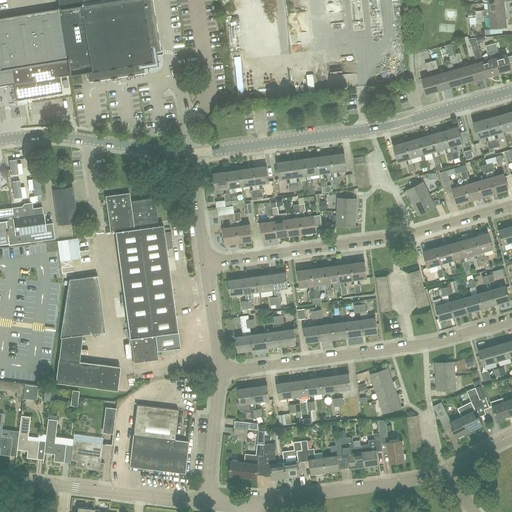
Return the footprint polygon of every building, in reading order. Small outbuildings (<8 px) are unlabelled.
[(57,0),(70,74),(78,73),(81,73),(83,84),(137,74),(135,63),(152,60),(142,0),(57,0)] [(476,16),(506,13),(505,1),(489,3),(489,9),(475,11),(476,16)] [(0,85),(14,83),(60,76),(68,74),(70,74),(59,8),(0,17),(0,85)] [(508,26),(506,13),(476,16),(476,17),(469,18),(470,25),(477,24),(476,22),(485,21),(484,16),(490,15),(490,20),(491,27),(508,26)] [(500,56),(496,43),(491,44),(499,73),(511,70),(506,54),(500,56)] [(487,77),(499,73),(491,44),(485,46),(490,59),(483,61),(487,77)] [(483,61),(481,56),(479,48),(473,49),(477,62),(471,64),(475,80),(487,77),(483,61)] [(463,84),(475,80),(471,64),(459,68),(463,84)] [(451,87),(463,84),(459,68),(446,72),(451,87)] [(439,91),(451,87),(446,72),(434,75),(439,91)] [(427,95),(439,91),(434,75),(422,79),(427,95)] [(17,100),(62,92),(60,76),(14,83),(17,100)] [(499,116),(503,131),(511,128),(511,112),(499,116)] [(487,119),(491,135),(494,134),(503,131),(499,116),(487,119)] [(487,136),(491,135),(487,119),(474,123),(478,138),(487,136)] [(445,131),(449,146),(463,143),(458,127),(445,131)] [(432,135),(437,150),(438,156),(440,163),(441,163),(446,162),(442,150),(438,152),(437,150),(446,147),(448,153),(446,153),(448,161),(449,161),(450,164),(455,163),(454,159),(453,160),(451,152),(449,146),(445,131),(432,135)] [(432,135),(419,139),(424,154),(433,151),(437,150),(432,135)] [(424,154),(419,139),(407,142),(411,157),(420,155),(422,161),(420,161),(422,169),(423,171),(428,170),(427,167),(428,167),(424,154)] [(405,159),(411,157),(407,142),(394,146),(398,161),(405,159)] [(455,151),(451,152),(453,160),(454,159),(459,158),(457,150),(455,151)] [(332,155),(334,171),(337,171),(346,170),(348,170),(345,153),(332,155)] [(318,157),(321,173),(324,173),(333,172),(334,171),(332,155),(318,157)] [(16,156),(6,158),(9,177),(20,176),(16,156)] [(311,180),(311,175),(320,173),(321,173),(318,157),(305,159),(307,175),(310,194),(315,194),(314,188),(313,180),(311,180)] [(296,177),(307,175),(305,159),(292,161),(294,177),(296,177)] [(280,179),(294,177),(292,161),(278,163),(280,179)] [(460,167),(464,180),(467,179),(469,178),(465,165),(460,167)] [(254,168),(256,184),(260,184),(269,182),(267,166),(254,168)] [(252,185),(256,184),(254,168),(240,170),(243,186),(252,185)] [(234,193),(233,187),(243,186),(240,170),(228,171),(232,201),(237,200),(236,192),(234,193)] [(232,201),(228,171),(214,173),(216,190),(226,188),(226,194),(224,194),(225,202),(232,201)] [(443,183),(450,181),(447,171),(440,173),(443,183)] [(491,177),(495,193),(508,189),(504,174),(494,176),(491,177)] [(495,193),(491,177),(487,178),(478,181),(482,195),(494,192),(495,193)] [(324,178),(321,179),(323,193),(332,192),(331,185),(327,186),(326,178),(324,178)] [(359,188),(370,186),(369,180),(358,182),(359,188)] [(37,181),(25,183),(28,201),(40,199),(37,181)] [(465,185),(469,199),(482,195),(478,181),(469,184),(465,185)] [(413,203),(430,194),(424,182),(407,190),(413,203)] [(21,184),(10,186),(13,204),(24,202),(21,184)] [(469,200),(469,199),(465,185),(460,186),(453,188),(457,204),(469,200)] [(58,225),(77,222),(72,187),(54,190),(58,225)] [(110,228),(111,232),(115,231),(130,339),(131,338),(134,363),(158,359),(157,350),(165,349),(180,347),(179,337),(178,332),(176,316),(170,271),(167,249),(173,248),(171,232),(165,233),(164,225),(135,229),(134,225),(130,193),(106,196),(106,200),(107,207),(110,223),(110,228)] [(419,215),(436,207),(430,194),(413,203),(419,215)] [(357,213),(357,199),(339,198),(338,212),(357,213)] [(0,244),(8,243),(8,245),(30,242),(53,239),(51,224),(45,225),(42,206),(34,208),(33,203),(25,204),(22,207),(12,208),(12,214),(1,217),(0,217),(0,244)] [(245,214),(252,213),(251,203),(244,204),(245,214)] [(303,232),(303,234),(306,234),(306,235),(313,235),(313,233),(317,232),(315,216),(304,217),(304,212),(306,211),(304,203),(300,204),(303,232)] [(303,232),(300,204),(299,204),(293,205),(294,213),(296,213),(297,218),(288,219),(290,234),(303,232)] [(12,214),(12,208),(0,209),(1,217),(12,214)] [(356,226),(357,213),(338,212),(337,225),(356,226)] [(278,221),(275,221),(277,236),(290,234),(288,219),(278,221)] [(277,236),(275,221),(270,222),(261,223),(264,239),(278,237),(277,236)] [(240,242),(253,241),(251,224),(237,226),(240,242)] [(511,225),(499,230),(504,245),(511,243),(511,244),(511,225)] [(226,244),(240,242),(237,226),(224,228),(225,235),(223,236),(222,237),(223,242),(224,243),(226,243),(226,244)] [(476,237),(475,238),(480,252),(484,251),(493,248),(489,233),(486,233),(485,232),(478,234),(478,236),(475,236),(476,237)] [(480,252),(475,238),(463,241),(467,256),(476,253),(480,252)] [(66,261),(80,259),(77,239),(67,240),(69,256),(65,256),(66,261)] [(450,245),(454,260),(463,257),(467,256),(463,241),(450,245)] [(437,248),(441,263),(450,261),(454,260),(450,245),(437,249),(437,248)] [(441,264),(441,263),(437,248),(424,252),(428,267),(437,265),(441,264)] [(351,265),(354,280),(357,279),(367,278),(365,261),(351,263),(351,265)] [(339,266),(341,281),(344,281),(353,280),(354,280),(351,265),(339,266)] [(331,283),(340,281),(341,281),(339,266),(325,268),(327,283),(329,297),(334,296),(333,288),(331,288),(331,283)] [(316,298),(321,298),(320,291),(321,290),(321,284),(327,283),(325,268),(312,270),(315,291),(316,298)] [(310,286),(314,285),(312,270),(311,269),(298,271),(300,287),(310,286)] [(410,279),(422,276),(420,270),(408,273),(410,279)] [(272,274),(274,289),(275,297),(280,296),(282,296),(281,289),(289,287),(287,272),(272,274)] [(260,291),(274,289),(272,274),(258,276),(260,291)] [(115,392),(119,368),(78,361),(82,334),(105,332),(98,275),(69,278),(53,382),(115,392)] [(248,308),(253,308),(252,300),(254,300),(253,292),(260,291),(258,276),(244,278),(246,293),(247,300),(248,308)] [(412,285),(423,282),(422,276),(410,279),(412,285)] [(245,293),(246,293),(244,278),(229,280),(231,295),(245,293)] [(413,291),(425,287),(423,282),(412,285),(413,291)] [(506,285),(497,288),(492,289),(496,304),(510,300),(506,285)] [(415,296),(427,293),(425,287),(413,291),(415,296)] [(482,308),(496,304),(492,289),(491,289),(478,293),(482,308)] [(417,302),(428,299),(427,293),(415,296),(417,302)] [(468,312),(482,308),(478,293),(464,297),(468,312)] [(454,316),(468,312),(464,297),(450,301),(454,316)] [(419,308),(430,305),(428,299),(417,302),(419,308)] [(440,320),(454,316),(450,301),(436,305),(440,320)] [(299,320),(306,319),(304,309),(298,310),(299,320)] [(239,352),(253,350),(251,335),(251,327),(250,320),(249,315),(241,316),(244,336),(237,337),(239,352)] [(361,319),(359,320),(362,335),(378,332),(376,317),(367,319),(361,319)] [(348,337),(362,335),(359,320),(346,322),(348,337)] [(334,339),(348,337),(346,322),(332,323),(334,339)] [(320,341),(334,339),(332,323),(318,325),(320,341)] [(306,343),(320,341),(318,325),(304,327),(306,343)] [(282,346),(296,344),(294,329),(280,331),(282,346)] [(266,333),(268,348),(282,346),(280,331),(266,333)] [(253,350),(268,348),(266,333),(251,335),(253,350)] [(497,360),(511,356),(507,342),(493,346),(497,360)] [(483,364),(497,360),(493,346),(479,350),(483,364)] [(473,357),(465,359),(467,367),(475,365),(473,357)] [(437,376),(455,375),(455,361),(436,362),(437,376)] [(375,387),(393,381),(389,368),(370,374),(375,387)] [(337,391),(352,389),(349,374),(335,376),(337,391)] [(437,389),(456,389),(455,375),(437,376),(437,389)] [(323,393),(337,391),(335,376),(321,377),(323,393)] [(308,395),(323,393),(321,377),(306,379),(308,395)] [(294,396),(308,395),(306,379),(292,381),(294,396)] [(0,381),(0,390),(12,392),(13,383),(0,381)] [(280,398),(294,396),(292,381),(278,383),(280,398)] [(379,400),(397,394),(393,381),(375,387),(379,400)] [(360,391),(367,389),(365,383),(358,385),(360,391)] [(23,399),(25,385),(25,384),(18,384),(17,392),(16,399),(23,399)] [(25,385),(23,399),(36,400),(38,386),(25,385)] [(255,402),(270,400),(268,385),(253,387),(255,402)] [(480,399),(486,397),(481,385),(476,387),(480,399)] [(50,403),(52,388),(45,387),(43,402),(50,403)] [(256,409),(255,402),(253,387),(239,389),(241,403),(238,404),(239,407),(239,408),(239,409),(240,410),(241,411),(242,412),(243,412),(244,412),(244,413),(245,413),(246,413),(247,413),(251,412),(252,418),(257,417),(256,409)] [(480,399),(476,387),(473,389),(467,391),(469,396),(471,401),(474,408),(475,408),(482,405),(480,399)] [(77,406),(79,391),(72,390),(70,406),(77,406)] [(396,415),(394,409),(401,407),(397,394),(379,400),(383,413),(385,412),(387,418),(396,415)] [(504,401),(503,397),(491,401),(497,419),(509,415),(505,401),(504,401)] [(458,408),(458,409),(461,416),(462,416),(470,433),(476,430),(475,428),(483,424),(478,416),(476,417),(473,411),(476,410),(475,408),(474,408),(471,401),(458,408)] [(442,424),(450,420),(441,402),(434,406),(442,424)] [(297,418),(295,404),(290,405),(291,413),(279,415),(280,425),(292,423),(291,417),(297,416),(297,418)] [(184,474),(189,442),(174,440),(178,410),(137,405),(130,467),(184,474)] [(102,433),(113,434),(116,408),(105,407),(102,433)] [(0,412),(0,447),(1,447),(0,451),(0,454),(10,456),(12,437),(1,436),(4,413),(0,412)] [(38,440),(28,439),(30,416),(21,415),(17,449),(27,451),(26,457),(43,459),(46,435),(39,434),(38,440)] [(465,435),(470,433),(462,416),(461,416),(451,421),(454,428),(452,429),(456,438),(464,434),(465,435)] [(64,462),(66,444),(55,443),(58,420),(48,419),(46,435),(43,459),(44,452),(54,454),(53,461),(64,462)] [(380,433),(382,451),(383,451),(389,450),(391,463),(404,461),(404,459),(405,459),(404,454),(403,454),(402,446),(402,445),(403,445),(403,441),(401,441),(401,440),(388,442),(386,432),(385,420),(378,421),(380,433)] [(235,421),(234,427),(248,429),(257,430),(258,423),(235,421)] [(248,429),(234,427),(234,434),(247,436),(248,429)] [(365,467),(379,465),(377,452),(382,451),(380,433),(374,434),(375,440),(370,441),(371,450),(363,452),(365,467)] [(326,472),(324,457),(315,458),(314,449),(312,449),(311,441),(311,439),(308,437),(306,437),(306,440),(301,441),(302,451),(304,461),(310,461),(312,474),(326,472)] [(341,438),(344,456),(345,469),(351,468),(351,469),(365,467),(363,452),(362,445),(353,446),(353,444),(347,445),(347,437),(341,438)] [(326,472),(340,470),(338,457),(344,456),(341,438),(335,439),(336,446),(331,447),(332,456),(324,457),(326,472)] [(100,467),(102,444),(73,440),(70,460),(85,462),(85,465),(100,467)] [(283,453),(287,477),(301,475),(306,474),(301,441),(296,442),(298,451),(283,453)] [(287,477),(284,463),(277,464),(274,443),(265,445),(265,449),(265,461),(265,467),(271,467),(272,476),(272,479),(287,477)] [(265,449),(265,445),(257,444),(256,455),(246,454),(245,462),(244,477),(257,478),(258,467),(265,467),(265,461),(265,449)] [(244,477),(245,462),(231,461),(230,475),(244,477)]
